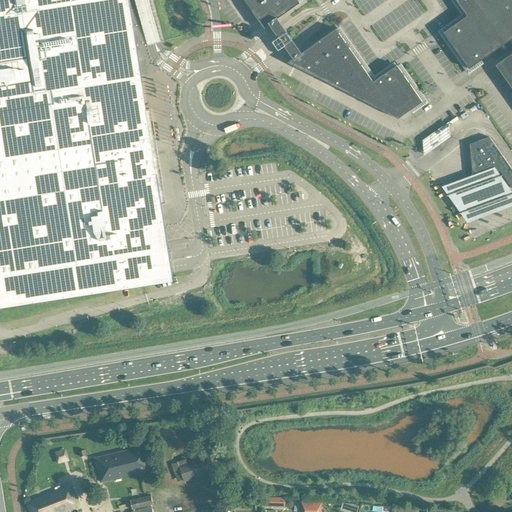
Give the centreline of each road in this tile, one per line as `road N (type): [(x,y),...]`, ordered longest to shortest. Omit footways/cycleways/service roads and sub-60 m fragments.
road 1 (secondary): [(0,416),(441,340)]
road 2 (secondary): [(424,313),(0,391)]
road 3 (unclassified): [(449,306),(400,195),(342,145),(250,95)]
road 4 (unclassified): [(238,119),(266,122),(310,144),(378,205),(413,267),(424,313)]
